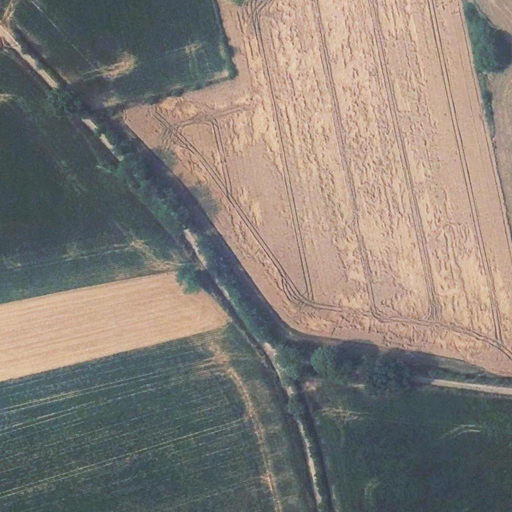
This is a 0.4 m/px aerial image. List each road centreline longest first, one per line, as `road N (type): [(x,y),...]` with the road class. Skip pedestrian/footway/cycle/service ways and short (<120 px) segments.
road 1 (track): [(0,28),(118,163),(272,365),(298,422),(316,511)]
road 2 (track): [(272,365),(511,394)]
